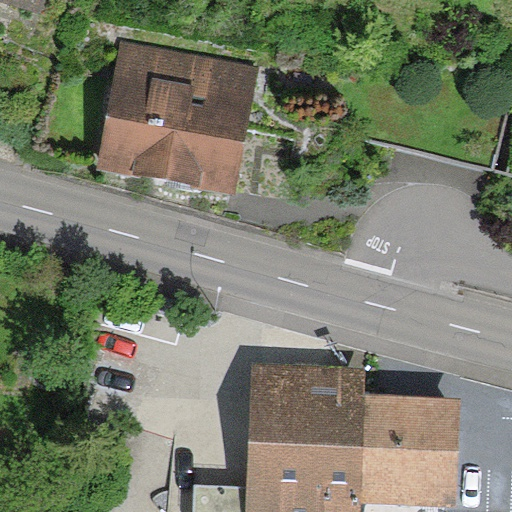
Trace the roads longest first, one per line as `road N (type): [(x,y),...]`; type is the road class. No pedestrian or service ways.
road 1 (tertiary): [(0,202),(371,305)]
road 2 (residential): [(511,281),(481,274),(454,229),(430,217),(404,222),(371,305)]
road 3 (tertiary): [(371,305),(511,340)]
